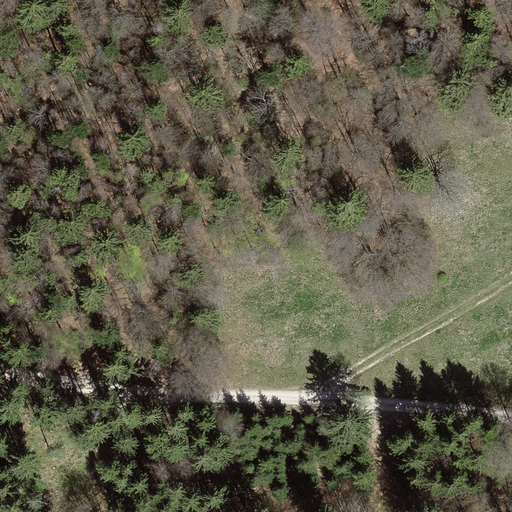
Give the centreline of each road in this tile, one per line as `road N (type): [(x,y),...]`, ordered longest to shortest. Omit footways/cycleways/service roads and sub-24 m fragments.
road 1 (track): [(0,378),(83,391),(511,421)]
road 2 (track): [(304,404),(511,280)]
